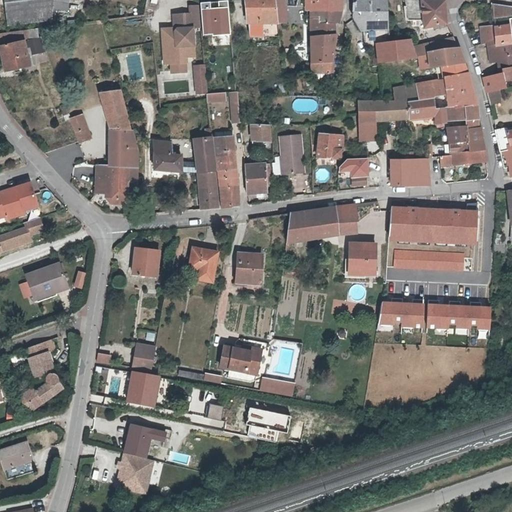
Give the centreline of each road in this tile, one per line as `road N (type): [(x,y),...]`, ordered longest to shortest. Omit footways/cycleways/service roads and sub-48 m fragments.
road 1 (residential): [(500,185),(106,230)]
road 2 (residential): [(92,317),(56,511)]
road 3 (residential): [(500,185),(450,0)]
road 4 (residential): [(0,117),(106,230)]
road 5 (unclassified): [(394,511),(511,474)]
